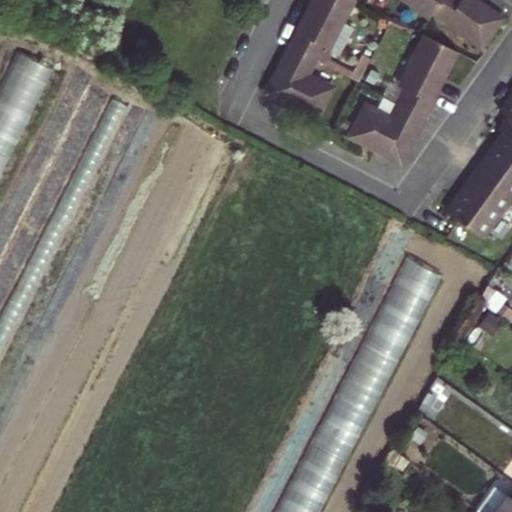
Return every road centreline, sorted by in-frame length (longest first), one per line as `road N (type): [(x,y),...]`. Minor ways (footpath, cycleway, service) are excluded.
road 1 (residential): [(286,0),(229,113),(404,202)]
road 2 (residential): [(404,202),(511,48)]
